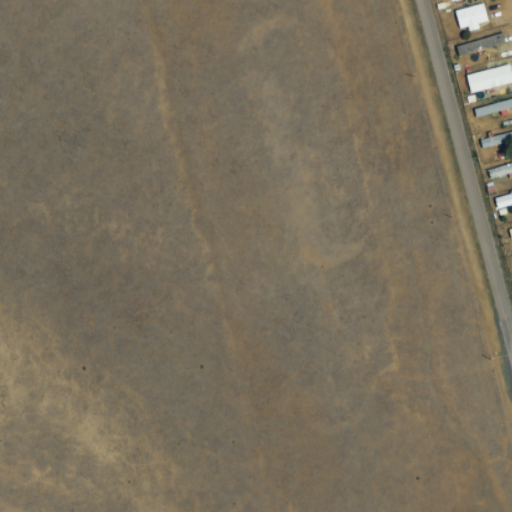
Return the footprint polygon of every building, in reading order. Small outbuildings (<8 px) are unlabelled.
[(475,29),(476,21),(482,22),(484,10),(457,6),(454,26),(475,29)] [(454,45),(456,55),(503,44),(501,34),(454,45)] [(511,107),(511,101),(511,98),(471,111),(474,120),(511,107)] [(479,149),(511,142),(511,132),(478,140),(479,149)] [(511,172),(511,163),(486,171),(488,180),(511,172)]
